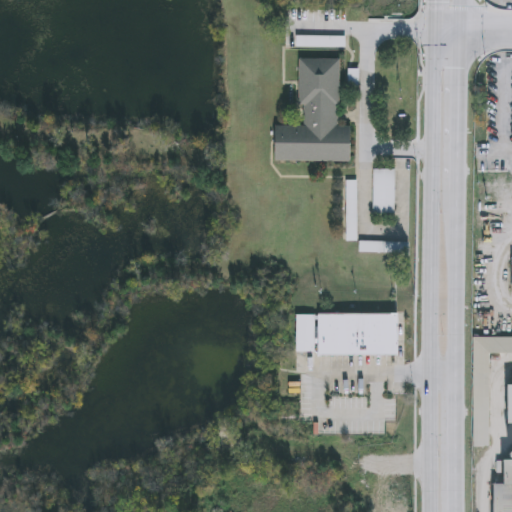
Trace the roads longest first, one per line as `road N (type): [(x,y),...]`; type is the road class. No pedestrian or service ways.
road 1 (primary): [(458,511),(461,0)]
road 2 (primary): [(437,35),(433,511)]
